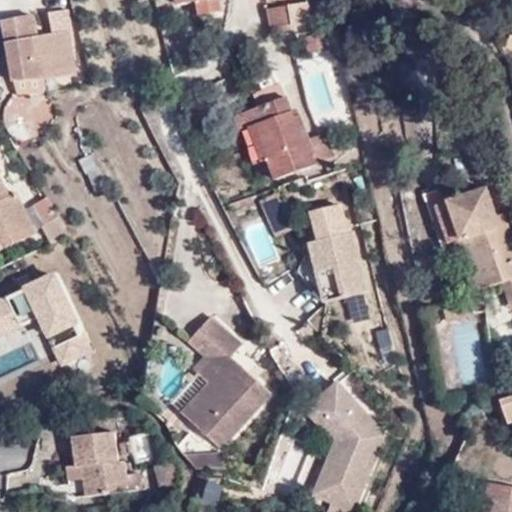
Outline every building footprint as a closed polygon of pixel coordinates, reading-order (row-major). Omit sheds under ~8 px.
[(72,0),(49,0),(51,11),(73,8),(72,0)] [(285,2),(264,9),(272,35),(293,28),(285,2)] [(61,24),(2,31),(9,71),(59,64),(56,43),(63,43),(61,24)] [(311,132),(304,107),(293,109),(289,92),(232,110),(246,159),(267,154),(274,175),(335,155),(326,127),(311,132)] [(319,102),(304,107),(311,132),(326,127),(319,102)] [(97,160),(85,162),(91,182),(103,178),(97,160)] [(443,179),(421,187),(440,241),(465,234),(482,276),(493,274),(504,305),(511,301),(511,233),(505,213),(499,215),(485,181),(448,191),(443,179)] [(3,195),(0,189),(0,247),(29,233),(9,192),(3,195)] [(283,190),(259,199),(275,234),(299,225),(283,190)] [(50,242),(64,235),(66,234),(41,198),(27,204),(50,242)] [(318,302),(367,294),(358,235),(309,242),(318,302)] [(0,372),(53,353),(58,366),(91,354),(63,276),(0,298),(0,372)] [(458,293),(439,298),(442,313),(462,307),(458,293)] [(250,344),(214,316),(194,342),(208,356),(196,371),(202,376),(175,410),(229,456),(275,394),(237,364),(250,344)] [(479,319),(438,323),(442,364),(457,363),(459,379),(484,377),(479,319)] [(288,377),(301,370),(286,344),(273,351),(288,377)] [(511,376),(495,382),(507,413),(511,412),(511,376)] [(338,382),(308,411),(335,443),(313,495),(353,511),(385,435),(338,382)] [(105,416),(65,422),(71,452),(81,451),(88,481),(151,468),(147,447),(124,451),(122,440),(110,442),(105,416)] [(156,485),(175,483),(172,463),(153,466),(156,485)] [(474,511),(511,511),(511,480),(483,474),(475,509),(474,511)] [(216,508),(222,487),(207,482),(200,503),(216,508)] [(447,511),(474,511),(475,509),(450,502),(447,511)]
